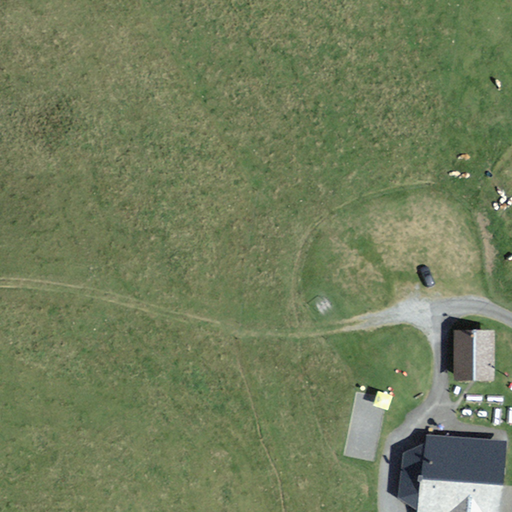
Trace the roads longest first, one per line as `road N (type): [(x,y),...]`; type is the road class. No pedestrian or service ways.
road 1 (track): [(432,308),(440,351),(435,404),(393,444),(391,511)]
road 2 (track): [(387,318),(462,305),(511,320)]
